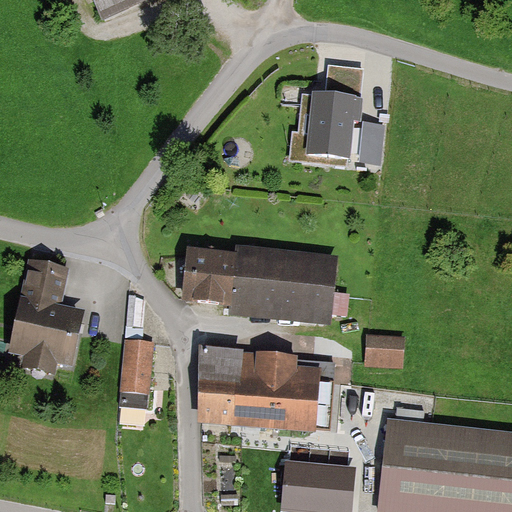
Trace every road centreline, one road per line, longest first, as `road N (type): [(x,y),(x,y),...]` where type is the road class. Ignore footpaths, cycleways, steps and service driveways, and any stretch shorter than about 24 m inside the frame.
road 1 (unclassified): [(112,236),(249,62),(277,42),(344,36),(511,83)]
road 2 (residential): [(112,236),(170,313),(186,357),(193,511)]
